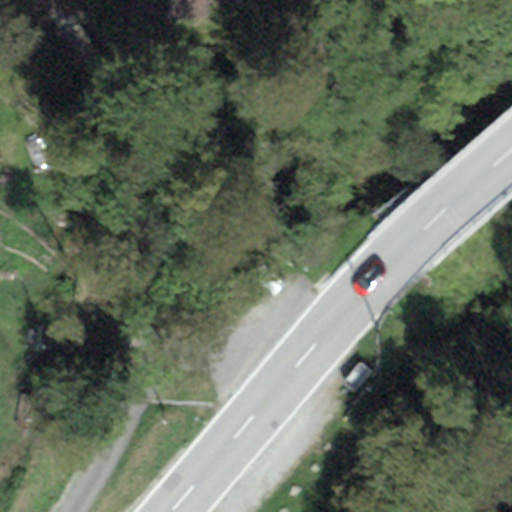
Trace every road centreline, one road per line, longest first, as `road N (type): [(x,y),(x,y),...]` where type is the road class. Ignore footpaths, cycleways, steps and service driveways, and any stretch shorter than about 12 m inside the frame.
road 1 (tertiary): [(170,511),(374,278),(511,152)]
road 2 (track): [(274,389),(206,346),(166,345),(141,373),(70,511)]
